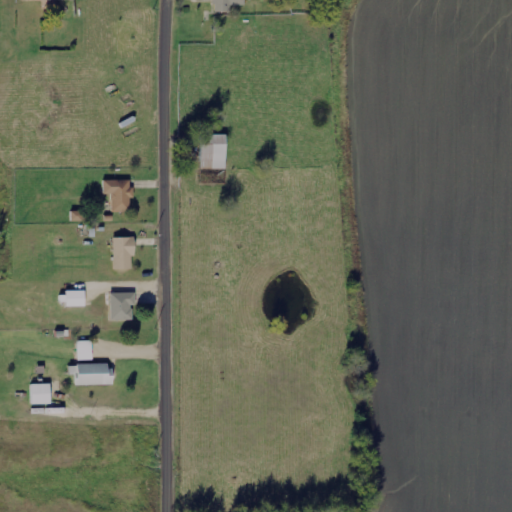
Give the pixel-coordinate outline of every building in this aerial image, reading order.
[(202,0),(203,1),(214,0),(214,13),(227,12),(227,6),(245,6),(244,0),(202,0)] [(227,135),(202,134),(201,169),(226,169),(227,135)] [(103,180),(104,194),(111,194),(112,211),(131,211),(130,198),(132,198),(132,179),(103,180)] [(114,269),(134,269),(133,237),(113,237),(114,269)] [(85,304),(84,291),(60,292),(60,305),(85,304)] [(110,320),(134,320),(134,292),(109,292),(110,320)] [(92,340),(77,341),(77,360),(93,360),(92,340)] [(112,384),(111,363),(69,364),(69,374),(74,374),(74,385),(112,384)] [(32,404),(50,404),(50,383),(31,384),(32,404)]
